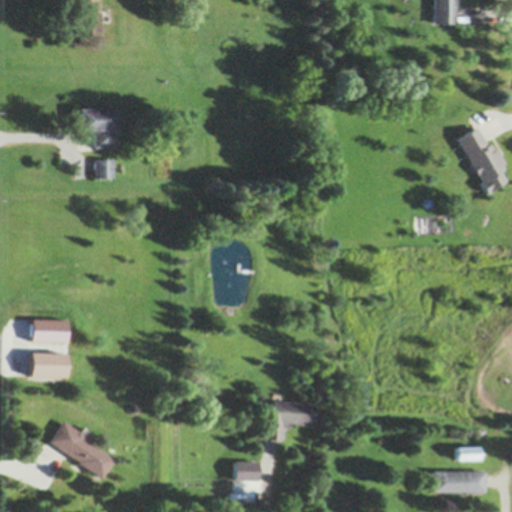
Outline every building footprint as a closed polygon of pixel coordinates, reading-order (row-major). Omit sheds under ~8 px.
[(98,0),(98,34),(75,34),(74,0),(98,0)] [(430,0),(453,0),(453,23),(430,23),(430,0)] [(76,108),(112,108),(112,109),(119,110),(119,117),(112,117),(112,147),(92,147),(91,130),(77,130),(76,108)] [(455,138),(474,126),(486,144),(488,142),(492,150),(495,148),(504,162),(501,164),(503,168),(499,171),(505,180),(485,193),(478,181),(479,180),(455,138)] [(92,159),(111,159),(111,177),(92,178),(92,159)] [(28,318),(64,320),(63,342),(27,341),(28,318)] [(27,353),(63,353),(63,377),(26,376),(27,353)] [(271,400),(312,403),(311,425),(289,424),(289,427),(282,427),(281,440),(259,438),(260,420),(270,420),(271,400)] [(46,441),(60,421),(77,432),(81,426),(94,435),(89,444),(112,460),(98,479),(75,462),(76,461),(46,441)] [(455,447),(461,447),(461,441),(468,441),(468,446),(478,446),(478,460),(455,460),(455,447)] [(431,470),(484,470),(483,492),(431,492),(431,470)]
